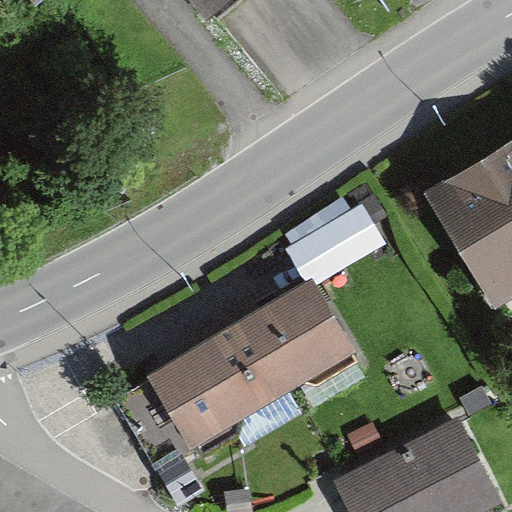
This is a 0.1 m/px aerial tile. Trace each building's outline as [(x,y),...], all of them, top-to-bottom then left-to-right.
[(17,0),(25,9),(35,0),(17,0)] [(169,0),(192,26),(221,0),(169,0)] [(511,164),(411,223),(465,315),(511,287),(511,164)] [(179,466),(366,370),(324,287),(136,383),(179,466)] [(338,511),(482,511),(500,503),(462,431),(332,500),(338,511)]
